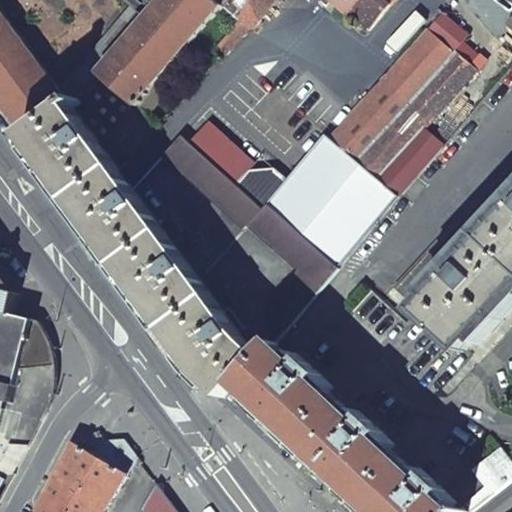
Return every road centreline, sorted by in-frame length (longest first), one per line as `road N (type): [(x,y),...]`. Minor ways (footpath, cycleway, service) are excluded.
road 1 (tertiary): [(124,333),(250,511)]
road 2 (tertiary): [(124,333),(0,154)]
road 3 (residential): [(124,333),(112,363),(61,423),(15,511)]
road 4 (tertiary): [(0,178),(124,333)]
